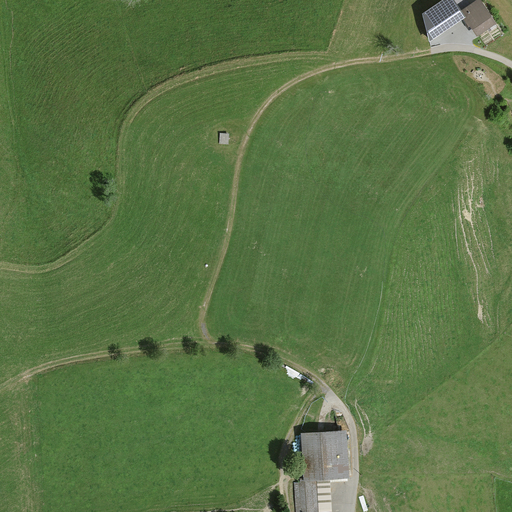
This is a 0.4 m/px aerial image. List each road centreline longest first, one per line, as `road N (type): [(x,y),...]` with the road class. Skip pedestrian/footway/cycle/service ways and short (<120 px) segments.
road 1 (track): [(212,344),(203,309),(228,239),(240,153),(266,104),(311,75),(441,51)]
road 2 (track): [(212,344),(281,358),(329,390),(354,430),(351,511)]
road 3 (track): [(212,344),(72,359),(0,388)]
